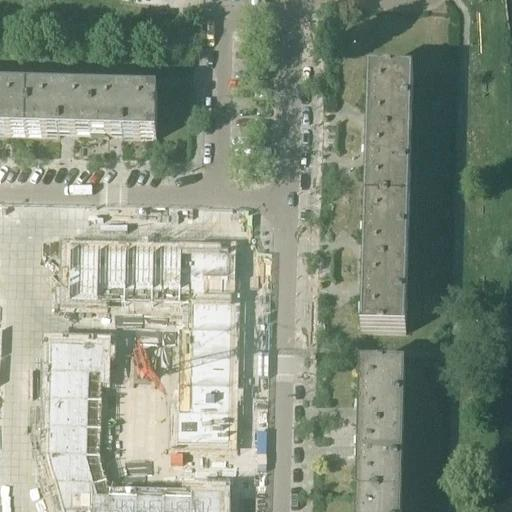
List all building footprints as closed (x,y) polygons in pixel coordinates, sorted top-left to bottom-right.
[(366,141),(411,142),(413,77),(368,76),(366,141)] [(0,92),(0,138),(28,139),(29,94),(0,92)] [(94,95),(29,94),(28,139),(93,141),(94,95)] [(94,95),(93,141),(158,143),(159,97),(94,95)] [(411,142),(366,141),(364,206),(409,207),(411,142)] [(409,207),(364,206),(362,271),(408,272),(409,207)] [(71,254),(69,305),(100,306),(100,294),(194,296),(191,417),(179,417),(178,448),(229,449),(233,308),(227,308),(229,257),(71,254)] [(408,272),(362,271),(361,336),(406,337),(408,272)] [(51,351),(49,463),(62,511),(222,511),(223,499),(192,499),(192,505),(99,502),(88,464),(90,383),(102,383),(103,352),(51,351)] [(358,436),(404,438),(406,373),(361,372),(358,436)] [(358,436),(356,501),(402,503),(404,438),(358,436)] [(356,501),(355,511),(401,511),(402,503),(356,501)]
